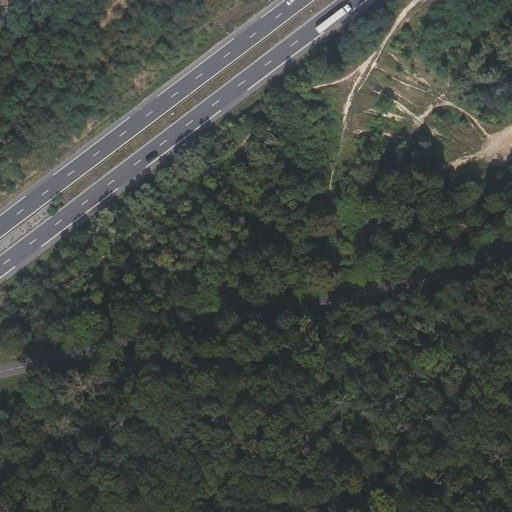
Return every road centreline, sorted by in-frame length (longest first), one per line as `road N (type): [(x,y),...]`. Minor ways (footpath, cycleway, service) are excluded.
road 1 (tertiary): [(0,372),(369,296),(511,251)]
road 2 (trunk): [(0,266),(350,0)]
road 3 (trunk): [(299,0),(0,226)]
